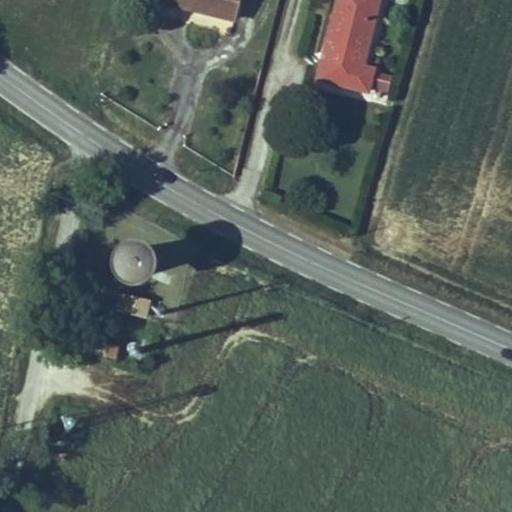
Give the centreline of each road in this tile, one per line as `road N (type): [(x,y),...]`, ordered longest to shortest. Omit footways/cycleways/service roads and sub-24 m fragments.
road 1 (track): [(4,511),(84,137)]
road 2 (primary): [(230,225),(511,351)]
road 3 (primary): [(0,73),(84,137),(230,225)]
road 4 (residential): [(295,0),(230,225)]
